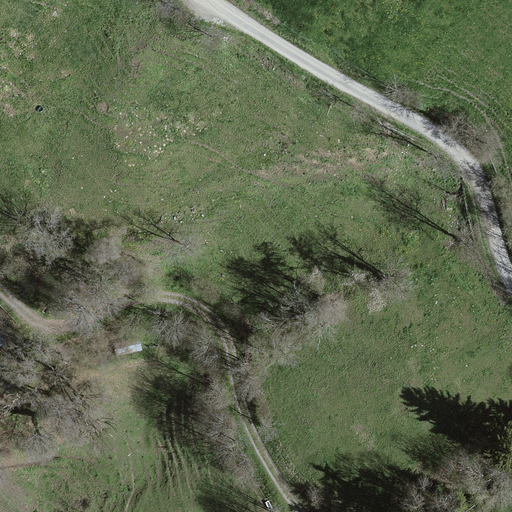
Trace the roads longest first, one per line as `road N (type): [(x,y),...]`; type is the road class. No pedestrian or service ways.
road 1 (track): [(300,511),(238,407),(236,361),(214,315),(170,295),(140,295),(60,337),(0,294)]
road 2 (unclassified): [(511,288),(478,193),(434,136),(199,0)]
